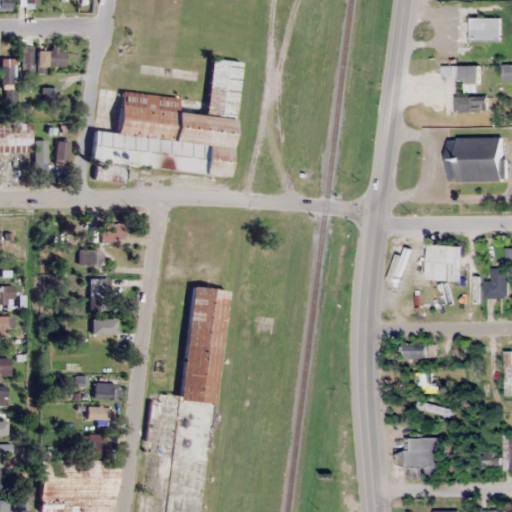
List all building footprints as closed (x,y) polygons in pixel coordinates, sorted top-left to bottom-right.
[(500,18),(470,18),(470,41),(500,41),(500,18)] [(21,49),(21,70),(63,70),(63,48),(21,49)] [(227,176),(239,62),(210,58),(204,114),(177,111),(179,97),(120,91),(116,133),(93,130),(90,160),(95,160),(93,179),(120,182),(121,165),(227,176)] [(14,83),(14,63),(0,63),(0,83),(14,83)] [(502,81),(511,80),(511,64),(502,64),(502,81)] [(480,66),(456,66),(456,83),(480,83),(480,66)] [(57,88),(41,87),(40,102),(56,103),(57,88)] [(486,97),(455,97),(455,113),(486,113),(486,97)] [(29,122),(0,121),(0,153),(29,154),(29,122)] [(447,138),(447,182),(504,181),(504,138),(447,138)] [(46,172),(46,140),(33,140),(33,172),(46,172)] [(55,162),(68,162),(68,141),(55,141),(55,162)] [(123,224),(101,224),(101,240),(123,240),(123,224)] [(457,282),(460,246),(430,243),(427,279),(457,282)] [(101,249),(77,249),(77,265),(101,265),(101,249)] [(491,281),(484,281),(484,298),(508,298),(508,268),(491,269),(491,281)] [(107,278),(88,278),(88,309),(107,309),(107,278)] [(0,285),(0,309),(11,310),(11,285),(0,285)] [(223,289),(190,285),(179,395),(162,393),(161,402),(148,401),(143,450),(206,457),(223,289)] [(115,318),(99,318),(99,340),(115,340),(115,318)] [(402,359),(436,359),(436,344),(402,344),(402,359)] [(453,361),(465,361),(465,346),(453,346),(453,361)] [(0,378),(8,379),(8,358),(0,357),(0,378)] [(431,372),(416,372),(416,392),(447,392),(447,383),(431,383),(431,372)] [(110,399),(110,383),(93,383),(93,399),(110,399)] [(455,410),(418,401),(416,408),(453,418),(455,410)] [(85,457),(109,457),(109,433),(85,433),(85,457)] [(406,469),(425,469),(425,476),(444,476),(443,437),(406,438),(406,469)] [(498,466),(497,451),(480,452),(482,468),(498,466)] [(38,460),(38,511),(113,511),(112,459),(38,460)] [(0,511),(7,511),(8,500),(0,499),(0,511)]
